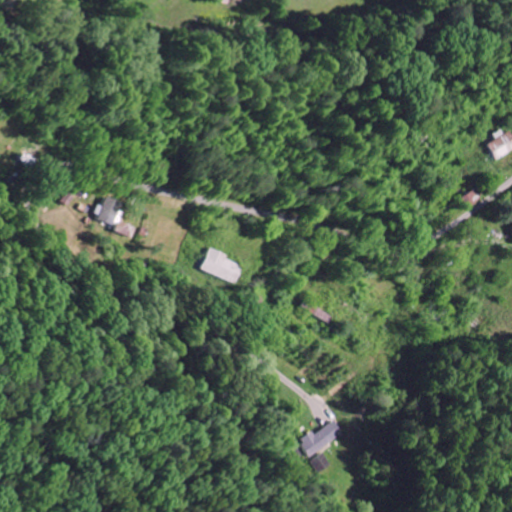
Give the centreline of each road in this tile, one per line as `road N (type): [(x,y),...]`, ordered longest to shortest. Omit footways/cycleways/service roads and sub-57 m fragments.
road 1 (residential): [(511,174),(433,233),(394,251),(294,218),(58,163),(36,167),(24,188),(41,228),(134,295)]
road 2 (residential): [(134,295),(252,346),(284,374)]
